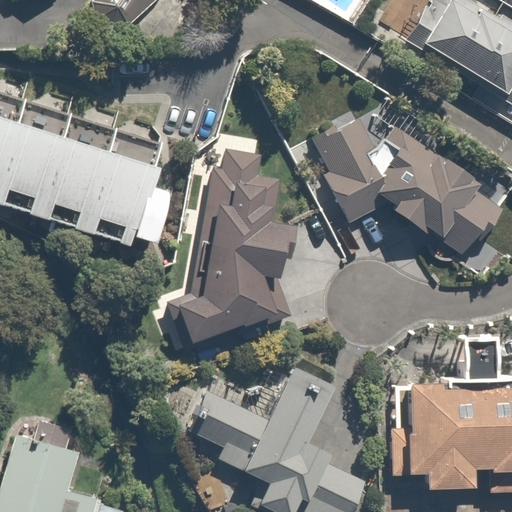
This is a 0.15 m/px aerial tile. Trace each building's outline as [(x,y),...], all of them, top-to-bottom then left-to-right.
[(25,0),(26,15),(76,12),(75,0),(25,0)] [(152,0),(93,0),(85,13),(128,39),(152,0)] [(511,31),(455,0),(431,0),(405,47),(508,105),(511,98),(511,31)] [(504,209),(404,143),(388,132),(373,154),(358,123),(314,145),(329,175),(323,178),(348,228),(388,209),(397,215),(392,223),(424,244),(428,237),(469,264),(504,209)] [(173,180),(0,124),(0,214),(147,262),(173,180)] [(296,229),(273,225),(280,186),(253,181),(257,161),(222,154),(220,166),(210,164),(186,291),(169,296),(187,352),(285,321),(274,284),(285,286),(296,229)] [(443,397),(408,397),(407,484),(423,484),(423,501),(473,502),(473,482),(487,482),(487,501),(511,500),(511,392),(509,392),(509,372),(496,372),(496,347),(461,347),(461,386),(443,386),(443,397)] [(266,421),(206,391),(184,434),(220,451),(215,462),(239,474),(236,480),(268,496),(259,511),(356,511),(369,488),(327,467),(333,455),(308,442),(332,394),(290,372),(266,421)] [(76,457),(14,440),(0,490),(0,511),(97,511),(100,503),(66,493),(76,457)]
